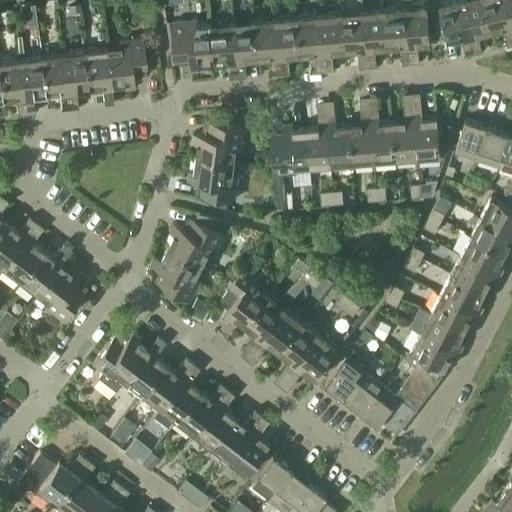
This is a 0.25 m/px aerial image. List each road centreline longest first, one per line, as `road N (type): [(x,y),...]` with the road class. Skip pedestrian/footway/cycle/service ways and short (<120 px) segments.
road 1 (residential): [(511,86),(460,71),(204,87),(172,104)]
road 2 (residential): [(172,104),(36,123),(22,191),(126,280)]
road 3 (residential): [(126,280),(382,485)]
road 4 (residential): [(382,485),(454,389),(511,277)]
road 5 (residential): [(181,511),(38,392)]
road 6 (residential): [(126,280),(153,203),(154,165),(172,104)]
road 7 (residential): [(38,392),(126,280)]
